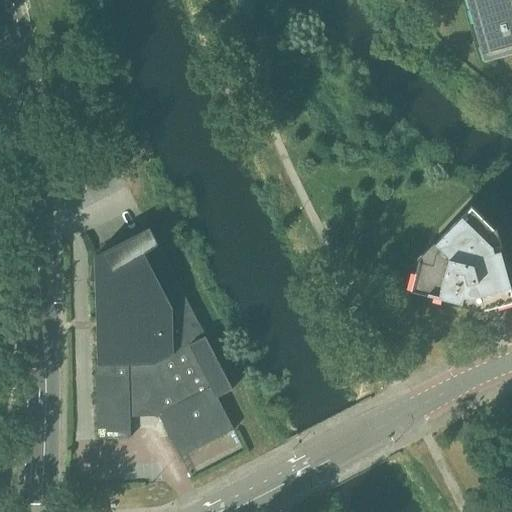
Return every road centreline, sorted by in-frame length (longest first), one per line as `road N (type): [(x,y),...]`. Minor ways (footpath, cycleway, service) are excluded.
road 1 (secondary): [(39,511),(38,239),(1,0)]
road 2 (tertiary): [(216,511),(511,363)]
